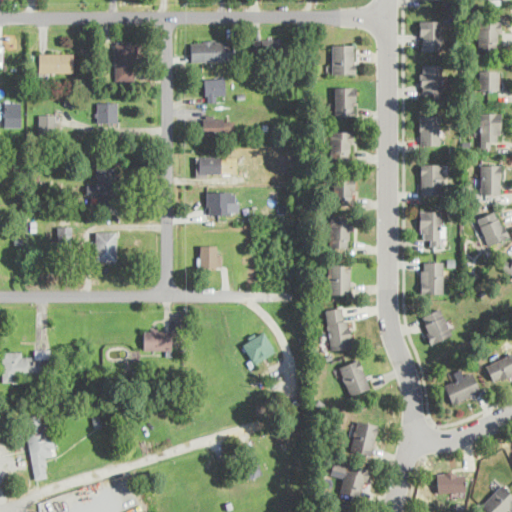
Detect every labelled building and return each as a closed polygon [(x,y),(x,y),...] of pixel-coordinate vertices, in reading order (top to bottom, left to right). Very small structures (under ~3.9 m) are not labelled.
[(440,49),(440,19),(419,19),(420,49),(440,49)] [(500,19),(477,19),(477,51),(500,51),(500,19)] [(261,38),(261,58),(286,58),(286,38),(261,38)] [(232,40),(190,40),(190,59),(232,59),(232,40)] [(114,82),(135,82),(135,42),(114,42),(114,82)] [(332,73),(354,73),(354,42),(332,42),(332,73)] [(73,52),(39,52),(39,71),(73,71),(73,52)] [(441,63),(420,63),(420,97),(441,97),(441,63)] [(478,89),(499,90),(499,69),(478,69),(478,89)] [(204,98),(224,98),(224,77),(204,77),(204,98)] [(355,85),(334,85),(334,115),(355,115),(355,85)] [(3,123),(20,123),(20,101),(3,101),(3,123)] [(96,121),(117,121),(117,101),(96,101),(96,121)] [(500,112),(478,112),(478,145),(500,145),(500,112)] [(54,114),(39,114),(39,134),(54,134),(54,114)] [(203,134),(233,134),(233,115),(203,115),(203,134)] [(419,143),(439,143),(439,115),(419,115),(419,143)] [(352,129),(329,129),(329,160),(352,160),(352,129)] [(198,155),(198,174),(222,174),(222,155),(198,155)] [(420,194),(442,194),(442,163),(420,163),(420,194)] [(480,193),(500,193),(500,163),(480,163),(480,193)] [(96,184),(86,184),(87,194),(97,194),(97,204),(115,204),(114,165),(96,165),(96,184)] [(334,204),(354,204),(354,174),(334,174),(334,204)] [(230,213),(230,191),(206,191),(206,213),(230,213)] [(508,234),(497,208),(476,218),(488,244),(508,234)] [(441,210),(419,210),(419,236),(428,236),(428,244),(441,244),(441,210)] [(351,217),(329,217),(329,247),(351,247),(351,217)] [(71,225),(57,225),(57,239),(71,239),(71,225)] [(116,230),(96,230),(96,259),(116,259),(116,230)] [(220,244),(198,244),(198,266),(220,266),(220,244)] [(502,271),(511,274),(511,259),(505,258),(502,271)] [(420,260),(420,292),(443,292),(443,260),(420,260)] [(350,294),(350,261),(328,261),(328,294),(350,294)] [(324,309),(330,349),(352,346),(346,306),(324,309)] [(420,315),(429,341),(451,334),(442,307),(420,315)] [(143,349),(171,349),(171,329),(143,329),(143,349)] [(275,349),(263,329),(242,341),(254,362),(275,349)] [(22,380),(22,374),(50,374),(49,348),(30,348),(30,351),(1,351),(1,380),(22,380)] [(485,366),(494,381),(511,370),(511,355),(510,352),(485,366)] [(369,388),(361,358),(339,364),(347,393),(369,388)] [(444,384),(451,402),(480,390),(472,372),(444,384)] [(45,454),(52,454),(48,415),(25,417),(32,478),(47,476),(45,454)] [(349,449),(370,454),(378,424),(357,419),(349,449)] [(247,478),(262,472),(256,458),(241,463),(247,478)] [(339,475),(344,477),(339,489),(359,496),(369,470),(344,461),(339,475)] [(437,472),(437,490),(464,490),(464,472),(437,472)] [(506,511),(511,506),(511,494),(502,484),(480,505),(486,511),(506,511)]
